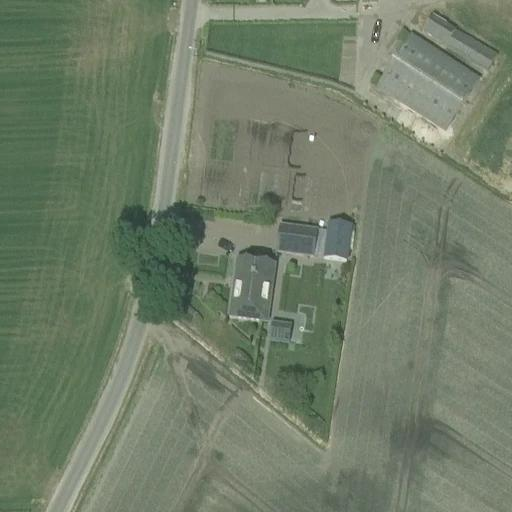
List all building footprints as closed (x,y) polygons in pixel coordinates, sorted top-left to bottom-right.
[(493,60),(429,21),(420,36),(484,77),(493,60)] [(391,68),(377,91),(444,134),(477,81),(417,43),(410,39),(391,68)] [(322,263),(345,265),(349,229),(326,226),(322,263)] [(275,255),(313,260),(317,234),(279,229),(275,255)] [(228,321),(266,326),(274,267),(236,262),(228,321)]
